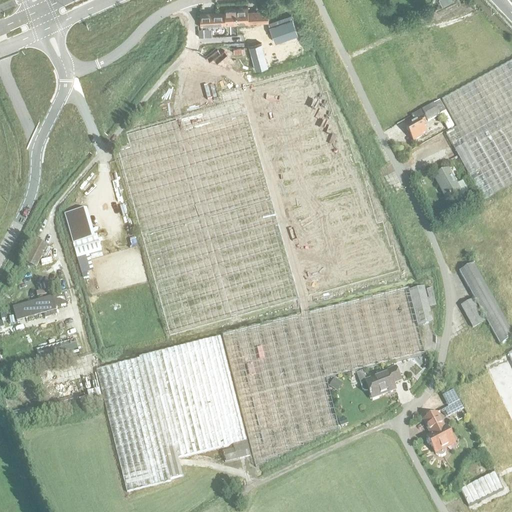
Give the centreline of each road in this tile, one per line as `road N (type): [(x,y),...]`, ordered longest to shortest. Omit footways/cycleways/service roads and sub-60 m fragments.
road 1 (unclassified): [(444,511),(401,422),(439,371),(448,318),(442,268),(318,0)]
road 2 (unclassified): [(62,93),(39,143),(30,196),(0,259)]
road 3 (unclassified): [(193,0),(153,19),(98,64),(65,71)]
